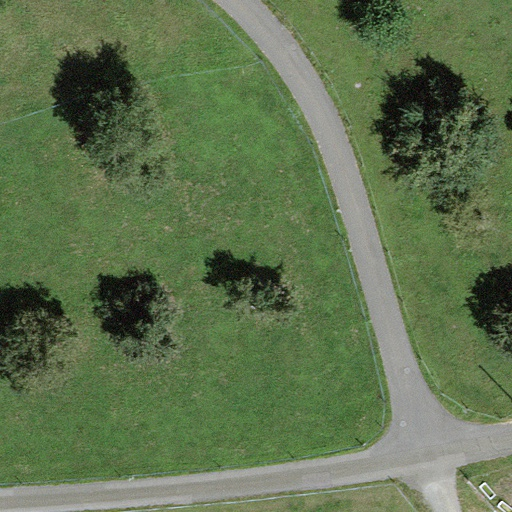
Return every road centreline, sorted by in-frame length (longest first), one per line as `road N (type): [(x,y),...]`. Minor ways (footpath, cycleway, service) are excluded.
road 1 (track): [(221,0),(282,55),(344,203),(429,456)]
road 2 (residential): [(0,501),(429,456)]
